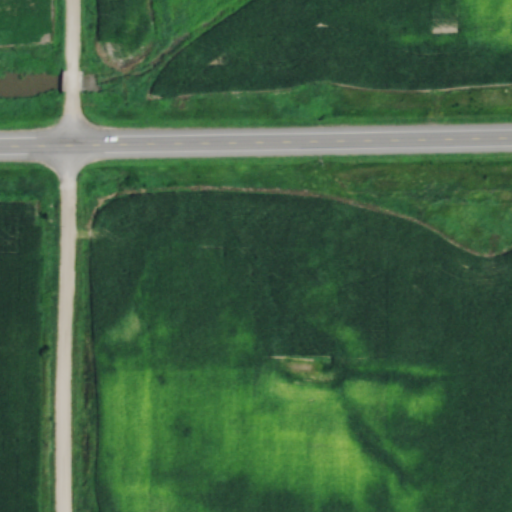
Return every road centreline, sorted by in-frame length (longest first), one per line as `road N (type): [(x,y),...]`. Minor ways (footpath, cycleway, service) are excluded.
road 1 (primary): [(511,140),(0,149)]
road 2 (residential): [(62,511),(65,0)]
